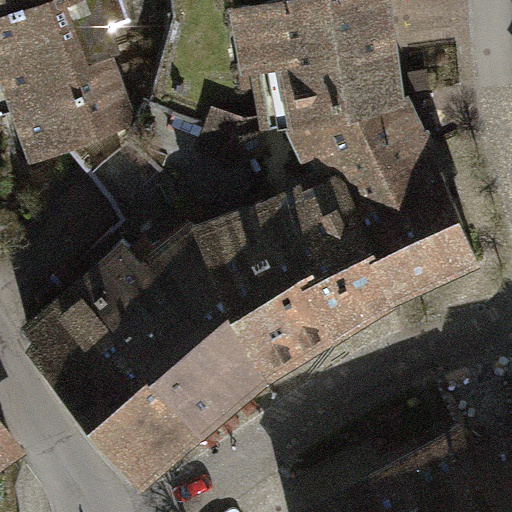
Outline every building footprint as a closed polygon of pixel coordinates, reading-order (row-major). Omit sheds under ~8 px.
[(0,0),(0,71),(31,162),(139,122),(117,55),(125,52),(116,25),(135,19),(127,0),(0,0)] [(262,0),(236,5),(249,72),(287,66),(296,124),(413,104),(399,0),(262,0)] [(417,103),(413,104),(296,124),(291,125),(307,161),(316,156),(327,179),(343,170),(402,303),(489,263),(446,167),(450,164),(432,127),(430,128),(417,103)] [(342,341),(402,303),(343,170),(327,179),(310,186),(307,179),(272,195),(342,341)] [(342,341),(272,195),(197,220),(275,381),(342,341)] [(275,381),(197,220),(148,259),(127,238),(80,279),(208,437),(275,381)] [(80,279),(25,324),(37,339),(32,349),(147,491),(208,437),(80,279)] [(0,473),(30,452),(0,409),(0,473)] [(466,421),(301,511),(503,511),(474,438),(466,421)] [(511,511),(511,425),(474,438),(503,511),(511,511)]
